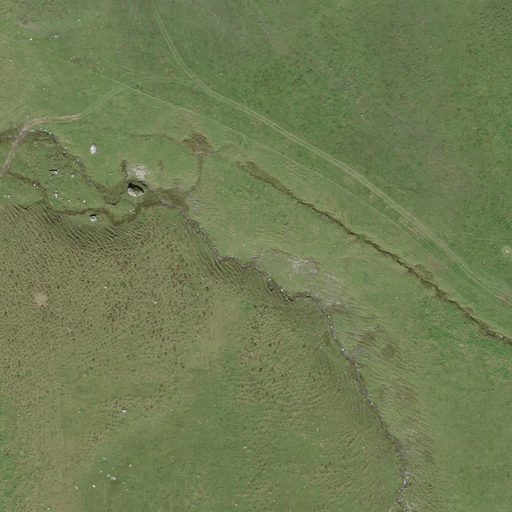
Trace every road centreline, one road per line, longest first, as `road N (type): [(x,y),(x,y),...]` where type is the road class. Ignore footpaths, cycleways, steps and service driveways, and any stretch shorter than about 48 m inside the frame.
road 1 (track): [(185,72),(511,302)]
road 2 (track): [(0,176),(35,121),(66,120),(135,78),(185,72)]
